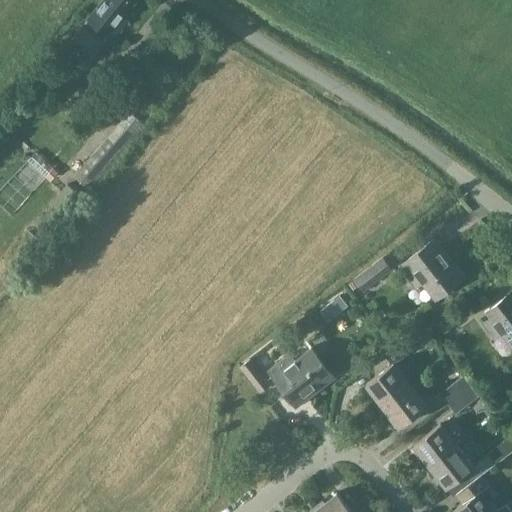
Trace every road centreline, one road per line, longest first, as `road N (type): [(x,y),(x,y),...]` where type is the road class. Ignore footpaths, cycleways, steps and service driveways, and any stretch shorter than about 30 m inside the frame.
road 1 (residential): [(511,213),(193,0)]
road 2 (residential): [(251,511),(335,452),(365,462),(403,511)]
